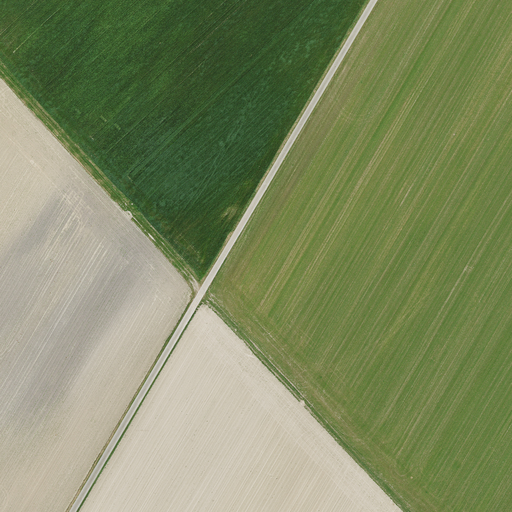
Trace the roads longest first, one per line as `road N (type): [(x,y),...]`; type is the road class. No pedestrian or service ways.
road 1 (track): [(75,511),(375,0)]
road 2 (track): [(0,71),(204,290)]
